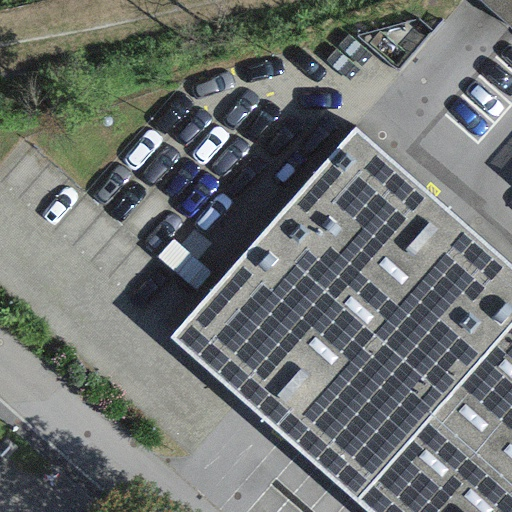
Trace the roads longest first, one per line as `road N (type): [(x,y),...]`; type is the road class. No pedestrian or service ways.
road 1 (track): [(254,0),(0,50)]
road 2 (residential): [(162,511),(0,362)]
